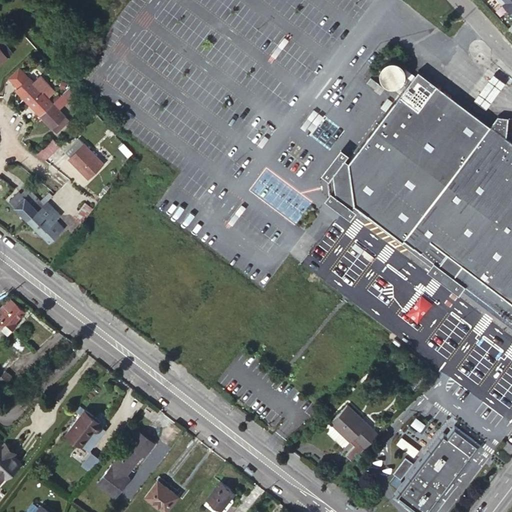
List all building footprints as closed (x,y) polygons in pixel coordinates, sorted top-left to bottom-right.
[(511,0),(500,0),(511,12),(511,0)] [(0,36),(0,47),(7,56),(12,52),(0,36)] [(402,70),(402,69),(401,67),(400,66),(397,64),(394,62),(392,62),(390,62),(387,62),(384,64),(381,66),(379,69),(379,71),(378,72),(378,74),(378,76),(379,77),(379,79),(380,81),(381,82),(382,83),(384,85),(385,85),(388,86),(389,87),(391,87),(394,86),(398,85),(399,83),(402,80),(402,79),(403,77),(403,75),(403,74),(403,72),(403,71),(402,70)] [(34,82),(19,67),(9,77),(19,87),(16,89),(38,112),(40,114),(53,103),(50,99),(44,93),(42,92),(49,86),(40,76),(34,82)] [(453,278),(454,277),(511,321),(511,143),(505,138),(489,126),(416,71),(412,77),(402,69),(402,70),(403,71),(403,72),(403,74),(403,75),(403,77),(409,81),(347,164),(341,159),(331,172),(355,210),(368,220),(373,215),(390,228),(389,230),(404,241),(405,239),(439,265),(438,267),(453,278)] [(368,79),(365,84),(373,90),(376,85),(368,79)] [(52,85),(44,93),(50,99),(53,97),(55,99),(59,95),(56,93),(58,91),(52,85)] [(71,86),(63,93),(69,100),(77,92),(71,86)] [(69,100),(63,93),(53,103),(40,114),(57,132),(69,120),(59,109),(69,100)] [(496,117),(489,126),(505,138),(507,116),(496,117)] [(38,154),(45,159),(60,145),(53,139),(38,154)] [(89,177),(103,163),(84,144),(83,144),(78,139),(66,151),(71,156),(69,158),(89,177)] [(331,172),(325,176),(349,214),(355,210),(331,172)] [(41,206),(43,204),(40,201),(27,187),(21,192),(37,210),(41,206)] [(9,201),(27,219),(37,210),(21,192),(20,191),(9,201)] [(46,202),(52,196),(49,192),(42,198),(46,202)] [(48,202),(42,207),(54,220),(59,215),(48,202)] [(83,220),(93,208),(85,202),(75,214),(83,220)] [(37,210),(27,219),(48,241),(62,227),(54,220),(42,207),(41,206),(37,210)] [(404,241),(389,230),(390,228),(373,215),(368,220),(511,328),(511,321),(454,277),(453,278),(438,267),(439,265),(405,239),(404,241)] [(408,313),(420,320),(432,300),(420,293),(408,313)] [(14,320),(23,311),(10,298),(0,308),(0,326),(2,325),(9,331),(17,323),(14,320)] [(394,338),(391,341),(399,348),(402,345),(396,340),(394,338)] [(0,381),(3,385),(12,375),(6,371),(0,377),(0,381)] [(85,409),(79,404),(76,408),(82,413),(85,409)] [(364,448),(378,434),(347,405),(330,423),(331,424),(350,442),(354,437),(358,441),(349,451),(355,457),(364,448)] [(99,420),(85,409),(82,413),(67,432),(81,444),(94,428),(95,429),(96,429),(98,428),(100,427),(100,425),(101,424),(100,421),(99,420)] [(416,415),(412,423),(421,429),(426,422),(416,415)] [(350,442),(331,424),(326,430),(344,447),(350,442)] [(94,428),(81,444),(88,450),(103,430),(100,427),(98,428),(96,429),(95,429),(94,428)] [(144,455),(154,442),(137,429),(97,482),(115,496),(131,475),(127,472),(141,453),(144,455)] [(402,503),(409,511),(411,508),(417,511),(426,511),(432,505),(433,505),(435,502),(434,502),(448,484),(449,485),(451,482),(450,481),(469,456),(443,436),(422,465),(398,497),(404,501),(402,503)] [(401,437),(398,443),(415,453),(418,447),(401,437)] [(510,456),(511,452),(511,446),(506,442),(501,449),(510,456)] [(22,461),(14,455),(13,456),(4,447),(0,443),(0,483),(1,484),(8,476),(9,477),(12,473),(13,473),(14,472),(22,461)] [(13,456),(14,455),(16,452),(7,443),(5,445),(4,447),(13,456)] [(91,469),(99,458),(94,454),(86,465),(91,469)] [(405,458),(393,474),(401,480),(413,464),(405,458)] [(49,476),(53,471),(47,466),(42,471),(49,476)] [(365,482),(351,469),(342,479),(351,488),(355,493),(365,482)] [(164,511),(165,511),(178,495),(158,479),(144,496),(164,511)] [(229,493),(232,490),(220,480),(206,498),(221,509),(230,497),(232,495),(229,493)] [(131,500),(139,490),(129,482),(122,493),(131,500)] [(346,493),(351,497),(355,493),(351,488),(346,493)] [(221,509),(206,498),(203,502),(217,511),(223,511),(232,501),(232,498),(230,497),(221,509)] [(43,505),(52,511),(56,511),(58,510),(46,501),(43,505)] [(52,511),(43,505),(42,503),(35,511),(52,511)]
